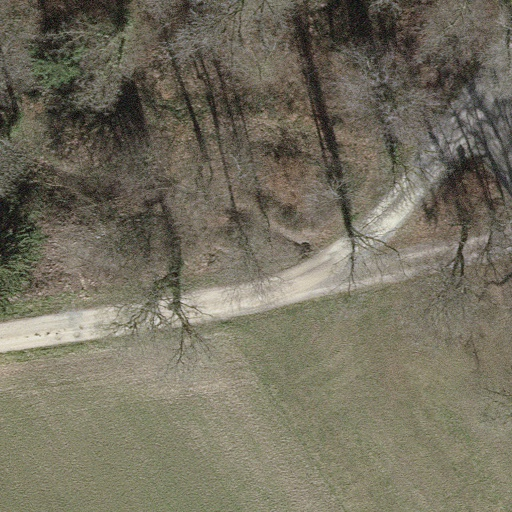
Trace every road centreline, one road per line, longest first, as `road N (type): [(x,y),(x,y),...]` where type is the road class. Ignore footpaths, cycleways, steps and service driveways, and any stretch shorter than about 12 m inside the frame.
road 1 (track): [(390,259),(0,326)]
road 2 (track): [(511,75),(390,259)]
road 3 (track): [(511,240),(390,259)]
